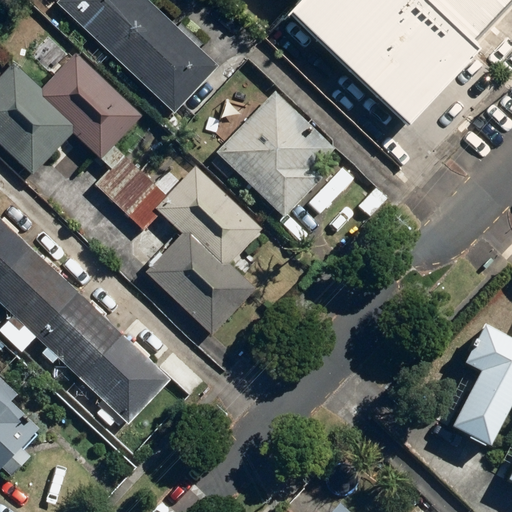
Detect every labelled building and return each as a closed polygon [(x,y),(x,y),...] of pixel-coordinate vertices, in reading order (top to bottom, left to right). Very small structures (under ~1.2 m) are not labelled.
[(62,0),(179,110),(222,64),(154,0),(62,0)] [(511,0),(288,0),(283,6),(417,130),(491,51),(483,43),(511,12),(511,0)] [(16,63),(0,78),(0,135),(38,173),(81,129),(103,152),(143,115),(83,52),(43,89),(16,63)] [(349,154),(280,89),(221,152),(291,216),(349,154)] [(265,231),(208,167),(172,199),(119,144),(105,158),(115,168),(101,182),(150,233),(171,213),(190,234),(152,273),(216,334),(260,288),(231,261),(265,231)] [(0,295),(138,421),(175,380),(0,220),(0,209),(5,204),(0,199),(0,295)] [(511,421),(511,330),(494,322),(474,361),(488,368),(461,422),(501,443),(511,421)] [(0,385),(0,471),(43,427),(0,385)] [(353,511),(344,502),(333,511),(353,511)]
